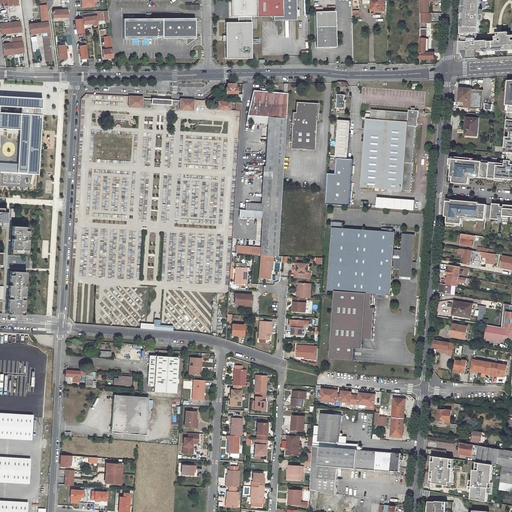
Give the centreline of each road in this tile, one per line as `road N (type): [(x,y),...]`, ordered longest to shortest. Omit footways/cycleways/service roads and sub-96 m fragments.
road 1 (unclassified): [(73,77),(60,327)]
road 2 (residential): [(206,75),(447,71)]
road 3 (tertiary): [(438,188),(424,387)]
road 4 (unclassified): [(60,327),(50,510)]
road 5 (residential): [(221,344),(210,511)]
road 6 (unknown): [(249,235),(237,224),(248,74)]
road 7 (unclassified): [(60,327),(221,344)]
road 8 (residential): [(272,511),(282,364)]
road 9 (residential): [(73,77),(206,75)]
road 10 (tertiary): [(424,387),(415,511)]
